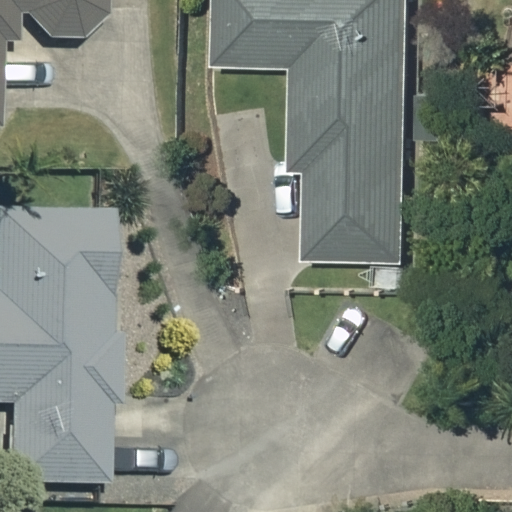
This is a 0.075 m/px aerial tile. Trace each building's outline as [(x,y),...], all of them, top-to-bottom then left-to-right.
[(111,0),(0,0),(0,122),(3,122),(5,39),(20,39),(21,10),(29,10),(51,34),(86,34),(111,10),(111,0)] [(306,166),(321,166),(320,256),(420,258),(425,0),(228,0),(227,60),(308,61),(306,166)] [(428,90),(428,135),(452,135),(453,91),(428,90)] [(469,106),(469,134),(491,134),(491,106),(469,106)] [(118,293),(113,293),(116,206),(0,203),(0,399),(15,399),(13,477),(113,480),(115,399),(123,400),(125,327),(117,327),(118,293)]
